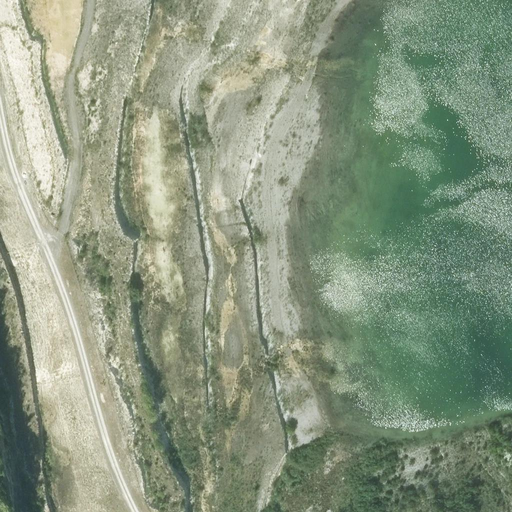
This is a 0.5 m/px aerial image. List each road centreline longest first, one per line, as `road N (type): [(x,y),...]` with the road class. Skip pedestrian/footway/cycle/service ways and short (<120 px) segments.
road 1 (track): [(511,411),(418,433),(364,432),(330,413),(286,350),(272,299),(270,159),(309,80),(318,36),(343,0)]
road 2 (track): [(134,511),(27,214),(0,86)]
road 3 (track): [(51,267),(72,173),(68,77),(88,0)]
